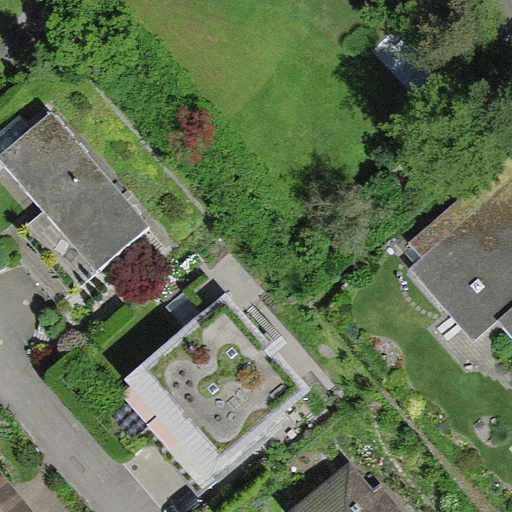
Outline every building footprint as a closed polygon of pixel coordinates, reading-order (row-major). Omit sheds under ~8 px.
[(0,142),(101,256),(149,213),(47,99),(0,141),(0,142)] [(503,307),(511,299),(511,153),(404,244),(477,329),(503,307)] [(207,485),(314,391),(225,290),(118,384),(207,485)] [(511,299),(503,307),(511,317),(511,299)] [(296,511),(413,511),(385,478),(377,485),(353,456),(292,506),(296,511)] [(0,511),(44,511),(0,460),(0,511)]
